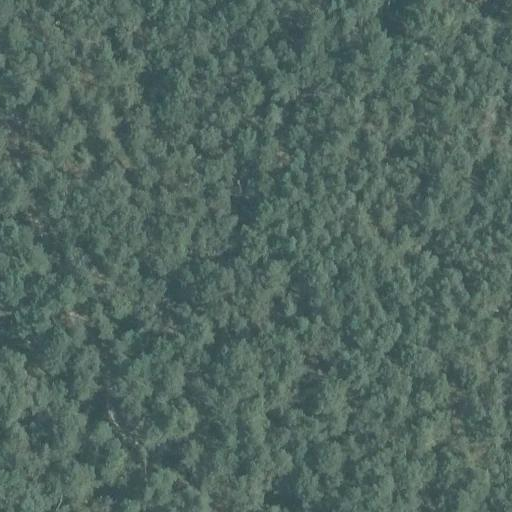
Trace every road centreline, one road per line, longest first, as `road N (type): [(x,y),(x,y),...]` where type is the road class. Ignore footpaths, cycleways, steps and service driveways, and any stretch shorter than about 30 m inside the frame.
road 1 (track): [(104,422),(114,404),(110,383),(66,299),(0,121)]
road 2 (track): [(219,511),(104,422)]
road 3 (track): [(104,422),(0,345)]
